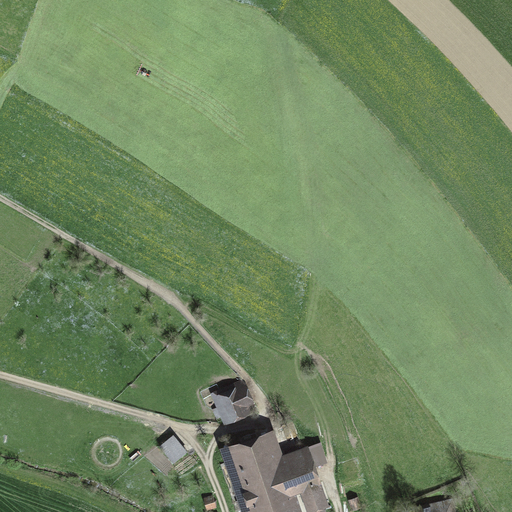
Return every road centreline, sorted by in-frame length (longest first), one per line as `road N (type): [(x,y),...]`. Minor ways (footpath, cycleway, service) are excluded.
road 1 (track): [(286,450),(256,392),(175,302),(0,198)]
road 2 (track): [(224,511),(204,457),(172,424),(0,373)]
